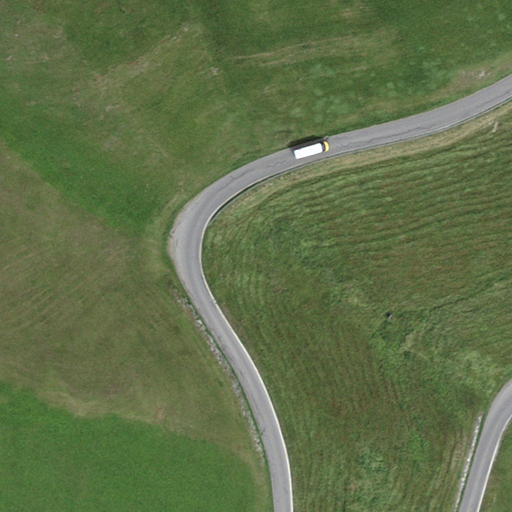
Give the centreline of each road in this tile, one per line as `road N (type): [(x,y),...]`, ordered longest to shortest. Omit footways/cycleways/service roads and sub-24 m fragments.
road 1 (tertiary): [(282,511),(269,424),(191,278),(187,237),(194,220),(242,178),(450,114),(511,86)]
road 2 (tertiary): [(511,394),(499,411),(467,511)]
